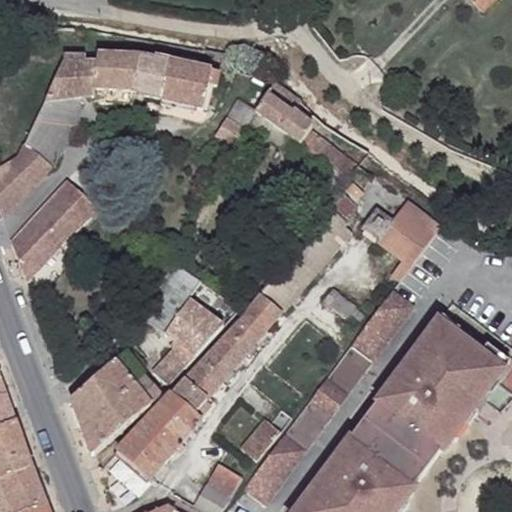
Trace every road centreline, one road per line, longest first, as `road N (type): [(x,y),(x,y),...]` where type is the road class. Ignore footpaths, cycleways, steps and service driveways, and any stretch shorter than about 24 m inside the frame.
road 1 (primary): [(0,297),(75,511)]
road 2 (residential): [(246,38),(35,0)]
